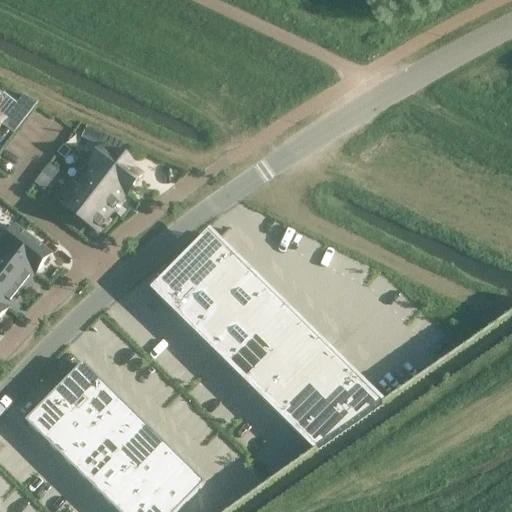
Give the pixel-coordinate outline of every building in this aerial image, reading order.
[(0,130),(9,119),(0,112),(0,109),(1,108),(0,107),(0,99),(3,95),(0,92),(0,130)] [(107,136),(103,144),(125,155),(129,146),(107,136)] [(102,145),(86,165),(124,196),(126,197),(142,177),(134,171),(136,169),(114,152),(112,154),(102,145)] [(63,146),(57,154),(65,160),(71,152),(63,146)] [(49,164),(43,172),(51,179),(57,171),(49,164)] [(86,165),(73,181),(112,212),(124,196),(86,165)] [(71,181),(56,200),(97,231),(112,212),(73,181),(73,182),(71,181)] [(14,228),(0,246),(0,247),(35,275),(50,255),(14,228)] [(210,233),(151,293),(312,453),(315,455),(385,404),(384,403),(210,233)] [(0,248),(0,249),(0,275),(21,291),(33,275),(35,276),(35,275),(0,247),(0,248)] [(0,303),(8,310),(9,309),(8,308),(21,291),(0,275),(0,303)] [(0,303),(0,320),(8,310),(0,303)] [(83,367),(27,424),(117,511),(176,511),(203,485),(83,367)]
